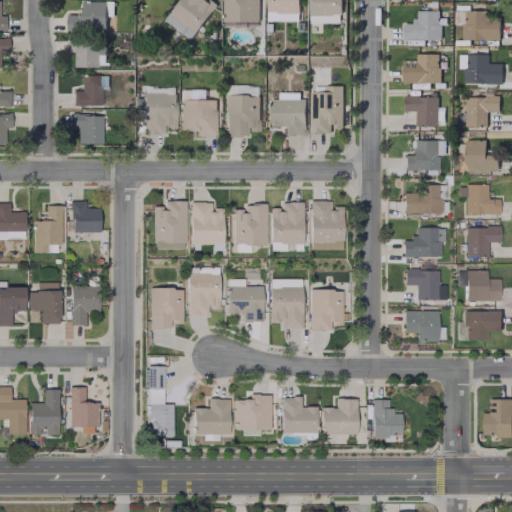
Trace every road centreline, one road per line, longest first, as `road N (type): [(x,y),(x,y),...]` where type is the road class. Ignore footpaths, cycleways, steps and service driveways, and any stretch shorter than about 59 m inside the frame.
road 1 (residential): [(0,169),(373,170)]
road 2 (residential): [(374,0),(373,367)]
road 3 (residential): [(125,170),(123,475)]
road 4 (residential): [(213,357),(316,367),(511,366)]
road 5 (secondary): [(123,475),(399,475)]
road 6 (residential): [(44,169),(40,0)]
road 7 (residential): [(453,366),(454,511)]
road 8 (residential): [(125,354),(0,354)]
